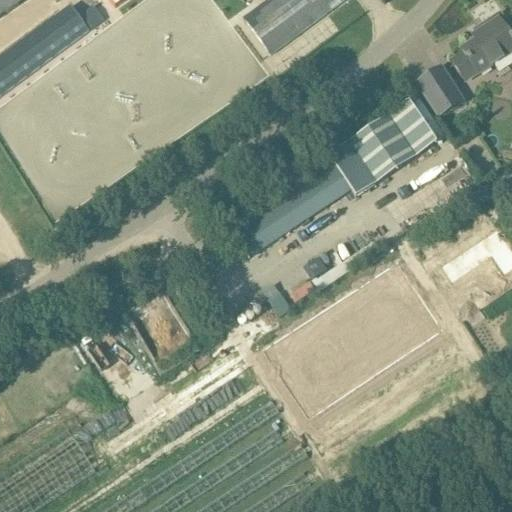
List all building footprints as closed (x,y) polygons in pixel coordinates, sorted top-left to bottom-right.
[(0,0),(0,24),(41,0),(0,0)] [(271,0),(269,2),(244,21),(271,57),(347,0),(271,0)] [(0,58),(0,97),(88,36),(69,10),(0,58)] [(92,10),(82,17),(92,32),(102,24),(92,10)] [(511,39),(511,40),(504,29),(508,27),(501,16),(485,26),(487,30),(473,39),(476,44),(462,53),(464,57),(452,64),(465,84),(478,76),(478,77),(511,55),(511,39)] [(464,104),(442,71),(417,87),(439,120),(464,104)] [(349,146),(350,147),(349,147),(228,228),(248,258),(349,190),(356,200),(380,183),(381,184),(437,147),(410,105),(349,146)] [(460,171),(411,194),(417,205),(466,182),(460,171)] [(511,253),(496,229),(449,261),(461,279),(491,259),(503,277),(511,271),(511,253)] [(404,255),(255,341),(307,431),(309,429),(326,459),(473,374),(404,255)] [(110,401),(129,392),(132,398),(159,384),(135,339),(90,363),(110,401)] [(106,435),(119,457),(243,381),(240,375),(251,367),(241,351),(106,435)] [(133,511),(279,416),(270,402),(103,511),(133,511)] [(180,511),(293,437),(284,424),(150,511),(180,511)] [(227,511),(307,459),(298,446),(197,511),(227,511)] [(274,511),(321,481),(312,467),(244,511),(274,511)] [(320,511),(335,502),(326,488),(289,511),(320,511)]
